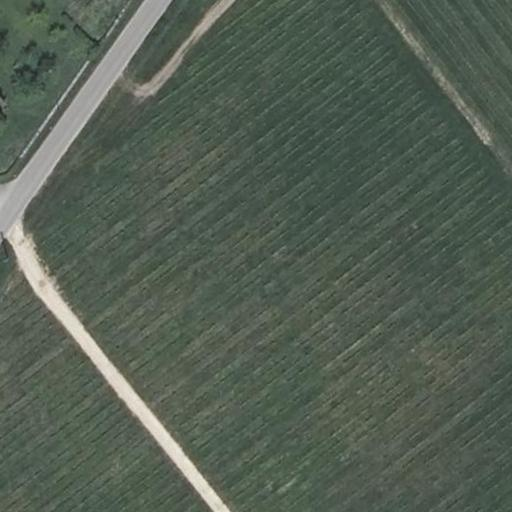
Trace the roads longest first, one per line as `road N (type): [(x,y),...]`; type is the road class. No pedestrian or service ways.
road 1 (track): [(2,216),(44,290),(220,511)]
road 2 (unclassified): [(162,0),(0,221)]
road 3 (track): [(383,0),(511,165)]
road 4 (track): [(111,67),(141,91),(231,0)]
